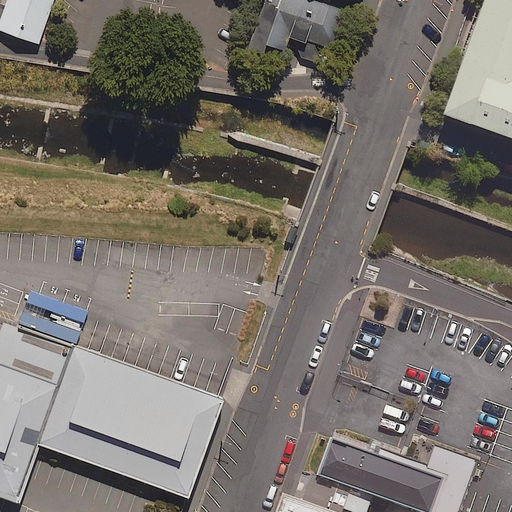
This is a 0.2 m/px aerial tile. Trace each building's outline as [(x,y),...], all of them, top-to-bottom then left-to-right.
[(3,0),(0,11),(0,30),(37,43),(52,0),(3,0)] [(347,9),(319,0),(261,0),(245,51),(263,49),(282,55),(288,36),(299,57),(323,64),(313,44),(334,50),(347,9)] [(511,0),(488,0),(446,120),(511,143),(511,0)] [(0,489),(17,495),(37,438),(71,341),(4,317),(0,328),(0,489)] [(71,341),(37,438),(188,492),(225,395),(218,393),(72,339),(71,341)] [(445,478),(333,438),(322,470),(434,510),(445,478)] [(333,511),(281,493),(274,511),(333,511)]
